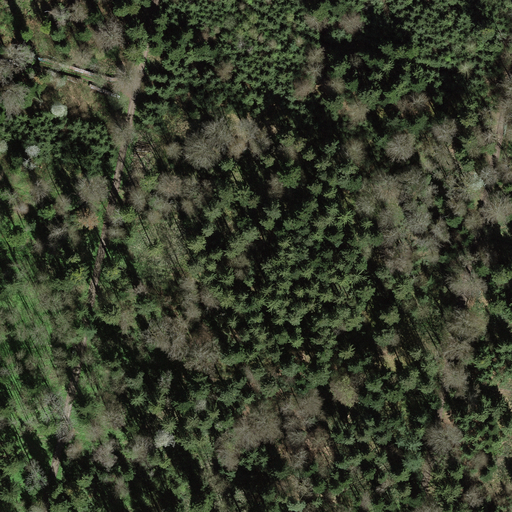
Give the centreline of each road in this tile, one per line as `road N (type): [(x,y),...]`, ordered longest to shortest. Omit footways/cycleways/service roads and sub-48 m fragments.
road 1 (track): [(155,0),(44,511)]
road 2 (track): [(511,90),(426,511)]
